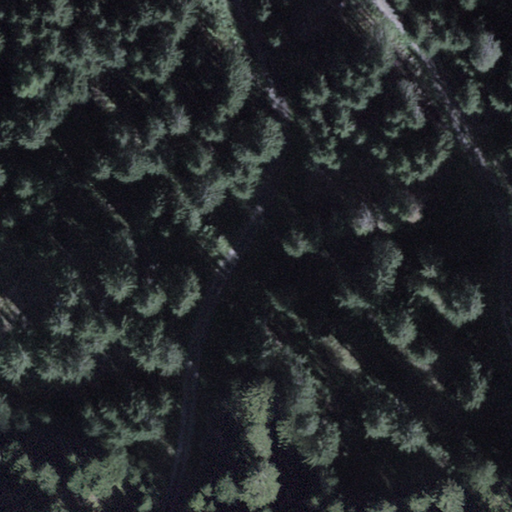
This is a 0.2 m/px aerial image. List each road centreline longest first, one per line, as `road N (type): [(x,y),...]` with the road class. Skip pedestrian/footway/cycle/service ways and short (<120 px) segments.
road 1 (track): [(162,511),(183,451),(211,295),(276,168),(278,101),(237,0)]
road 2 (track): [(381,0),(431,53),(493,198),(507,242),(511,327)]
